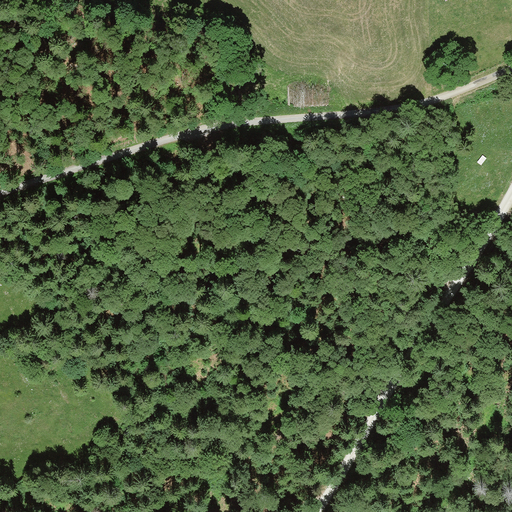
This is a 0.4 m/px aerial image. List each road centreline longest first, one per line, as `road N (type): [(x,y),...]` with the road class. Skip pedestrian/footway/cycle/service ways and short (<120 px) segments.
road 1 (unclassified): [(511,71),(392,113),(221,128),(0,195)]
road 2 (unclassified): [(511,194),(314,511)]
